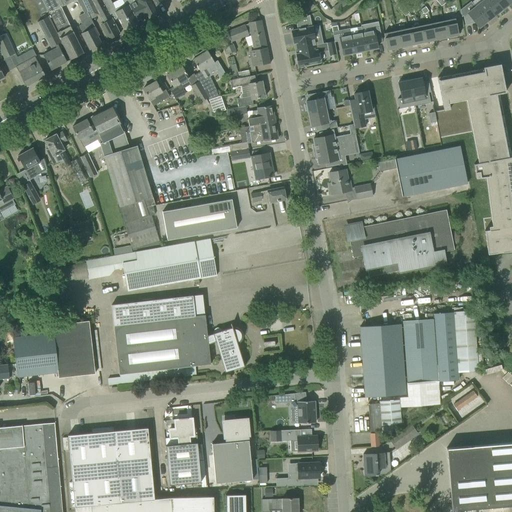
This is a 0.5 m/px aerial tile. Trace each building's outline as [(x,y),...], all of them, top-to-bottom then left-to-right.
[(46,10),(41,0),(31,0),(39,14),(46,10)] [(41,0),(46,10),(49,16),(62,46),(70,60),(83,53),(79,44),(59,5),(56,0),(41,0)] [(80,0),(75,0),(83,14),(79,17),(81,21),(80,22),(82,24),(79,26),(82,33),(81,34),(89,50),(101,44),(97,36),(99,35),(87,12),(80,0)] [(111,19),(108,13),(103,4),(102,2),(101,0),(82,0),(87,9),(94,6),(103,23),(100,24),(108,40),(119,34),(111,19)] [(104,0),(102,2),(103,4),(108,13),(115,9),(110,0),(104,0)] [(122,0),(125,6),(115,12),(120,22),(125,31),(131,27),(132,28),(136,26),(136,25),(138,24),(137,22),(138,21),(134,14),(135,14),(130,5),(133,3),(131,0),(122,0)] [(138,0),(133,3),(130,5),(135,14),(134,14),(138,21),(148,16),(149,18),(155,15),(159,12),(156,5),(163,1),(162,0),(138,0)] [(342,0),(333,7),(337,12),(347,5),(343,0),(342,0)] [(501,9),(493,0),(481,0),(482,1),(483,1),(494,15),(501,9)] [(509,4),(506,0),(493,0),(501,9),(509,4)] [(304,5),(308,11),(313,7),(309,1),(304,5)] [(494,15),(483,1),(482,1),(475,7),(486,21),(487,21),(494,15)] [(486,21),(475,7),(468,13),(467,12),(463,16),(465,25),(475,23),(479,28),(479,27),(486,21)] [(315,45),(309,15),(295,21),(297,30),(291,31),(293,43),(295,43),(297,48),(315,45)] [(62,46),(49,16),(44,19),(38,22),(52,50),(43,55),(46,61),(51,70),(66,62),(62,53),(59,47),(62,46)] [(458,35),(455,18),(442,21),(446,38),(458,35)] [(270,63),(261,20),(250,22),(250,23),(248,23),(248,24),(227,32),(231,42),(238,39),(238,38),(250,33),(254,50),(250,50),(254,66),(270,63)] [(446,38),(442,21),(431,23),(434,40),(446,38)] [(434,40),(431,23),(419,26),(422,43),(434,40)] [(422,43),(419,26),(407,28),(411,45),(422,43)] [(366,50),(361,27),(356,28),(358,33),(351,35),(354,52),(366,50)] [(382,41),(379,27),(372,28),(373,30),(362,32),(361,27),(366,50),(377,48),(376,42),(382,41)] [(411,45),(407,28),(396,31),(399,48),(411,45)] [(399,48),(396,31),(383,33),(387,50),(399,48)] [(15,53),(6,34),(5,33),(0,35),(0,51),(3,59),(15,53)] [(354,52),(351,35),(340,37),(339,34),(333,35),(334,42),(340,41),(343,55),(354,52)] [(319,62),(317,52),(328,50),(329,55),(336,54),(334,43),(334,41),(315,45),(297,48),(298,54),(296,55),(298,67),(303,66),(306,66),(306,65),(319,62)] [(225,47),(228,54),(235,51),(232,44),(225,47)] [(204,50),(199,53),(198,53),(199,54),(199,53),(200,55),(193,60),(200,72),(200,71),(205,79),(222,68),(217,60),(214,62),(207,51),(205,52),(204,50),(205,50),(204,49),(204,50)] [(21,63),(16,66),(22,79),(26,86),(45,76),(41,67),(35,56),(34,56),(21,63)] [(511,156),(511,157),(498,94),(505,92),(500,67),(500,64),(483,67),(483,68),(477,70),(468,72),(461,73),(452,74),(446,76),(437,77),(443,110),(435,111),(434,111),(434,112),(442,138),(472,132),(478,163),(473,164),(475,178),(480,178),(480,177),(485,177),(491,217),(482,219),(484,230),(487,254),(496,253),(503,252),(511,251),(511,250),(511,156)] [(199,85),(200,85),(194,74),(188,77),(181,66),(166,75),(173,87),(169,89),(175,100),(186,94),(185,92),(180,83),(188,79),(192,86),(191,87),(201,103),(206,100),(208,99),(199,85)] [(265,97),(262,81),(256,82),(255,75),(251,76),(236,78),(230,79),(231,87),(240,85),(242,94),(239,97),(239,98),(236,98),(238,108),(245,106),(253,104),(252,99),(255,99),(265,97)] [(421,78),(409,80),(415,106),(430,102),(428,93),(424,93),(421,78)] [(207,80),(200,85),(199,85),(208,99),(216,97),(214,90),(212,88),(207,80)] [(401,98),(397,99),(399,109),(415,106),(409,80),(398,83),(401,98)] [(143,89),(153,106),(169,96),(165,89),(161,91),(156,81),(143,89)] [(357,108),(350,110),(354,128),(365,126),(364,120),(374,117),(373,111),(372,105),(370,105),(367,91),(365,91),(365,89),(358,91),(358,92),(354,93),(355,99),(357,108)] [(313,108),(314,112),(328,109),(325,98),(331,97),(329,90),(316,93),(316,94),(320,93),(321,99),(311,101),(312,103),(309,103),(310,109),(313,108)] [(209,100),(213,112),(226,110),(221,97),(209,100)] [(245,106),(238,108),(227,110),(228,117),(246,113),(245,106)] [(249,127),(253,127),(253,125),(275,121),(272,106),(257,109),(257,111),(251,112),(252,118),(247,119),(249,127)] [(112,108),(91,118),(95,127),(97,131),(101,138),(103,142),(99,143),(99,145),(103,157),(113,189),(113,188),(119,207),(120,207),(131,245),(133,252),(161,247),(151,215),(155,214),(152,205),(154,205),(136,145),(129,147),(123,128),(120,123),(116,117),(112,108)] [(328,109),(314,112),(316,125),(321,124),(322,130),(317,130),(318,131),(337,127),(335,120),(330,121),(328,109)] [(86,119),(72,127),(77,136),(83,147),(91,143),(101,138),(97,131),(93,133),(93,132),(91,128),(86,119)] [(253,125),(253,127),(254,132),(250,133),(251,143),(278,139),(275,121),(253,125)] [(312,145),(314,152),(354,143),(352,134),(334,138),(332,131),(320,133),(320,137),(313,138),(314,144),(312,145)] [(63,150),(64,150),(61,144),(67,141),(62,132),(56,135),(56,134),(44,140),(48,147),(45,149),(53,164),(58,162),(62,169),(71,165),(63,150)] [(229,145),(230,152),(248,149),(246,142),(229,145)] [(354,143),(314,152),(315,159),(317,158),(318,164),(326,162),(326,166),(339,164),(337,156),(356,152),(354,143)] [(396,169),(402,198),(466,184),(459,147),(395,159),(378,163),(380,172),(396,169)] [(43,159),(40,161),(32,148),(32,149),(18,156),(17,156),(25,170),(30,179),(36,176),(36,175),(46,170),(43,159)] [(248,149),(230,152),(231,160),(249,157),(248,149)] [(80,157),(90,177),(98,173),(88,153),(80,157)] [(251,157),(256,179),(273,176),(269,153),(251,157)] [(71,162),(80,179),(88,175),(78,158),(71,162)] [(329,188),(331,195),(349,192),(344,169),(329,172),(332,187),(329,188)] [(38,196),(29,181),(22,185),(30,200),(38,196)] [(0,212),(17,205),(7,186),(0,190),(0,212)] [(263,205),(286,200),(283,187),(250,194),(252,202),(262,200),(263,205)] [(354,190),(356,199),(373,196),(371,187),(354,190)] [(237,228),(232,199),(162,212),(167,240),(237,228)] [(355,238),(349,240),(352,258),(364,255),(368,277),(401,271),(399,261),(454,251),(446,211),(353,228),(355,238)] [(80,227),(71,230),(74,239),(82,237),(80,227)] [(130,253),(114,255),(114,256),(109,257),(109,256),(85,261),(88,279),(110,276),(115,269),(124,268),(128,291),(200,278),(200,279),(216,276),(210,239),(200,241),(161,247),(133,252),(134,252),(130,253)] [(113,249),(114,255),(130,253),(129,247),(113,249)] [(73,254),(58,257),(60,265),(74,263),(73,254)] [(107,375),(108,385),(190,375),(189,366),(209,363),(209,364),(210,364),(208,344),(215,342),(225,372),(243,366),(244,367),(237,342),(239,341),(240,340),(241,338),(241,336),(241,334),(240,332),(238,330),(237,329),(235,329),(232,329),(232,327),(231,327),(231,328),(207,336),(205,315),(195,316),(193,296),(111,305),(118,374),(107,375)] [(404,325),(409,393),(404,393),(368,396),(370,432),(401,429),(400,407),(440,404),(439,384),(458,383),(457,372),(478,371),(473,310),(433,313),(434,322),(404,325)] [(15,363),(0,365),(0,378),(57,372),(58,378),(95,374),(89,322),(52,325),(12,330),(15,363)] [(399,323),(359,327),(364,396),(368,396),(404,393),(399,323)] [(472,391),(453,405),(457,411),(477,397),(472,391)] [(274,395),(275,403),(289,402),(289,407),(297,407),(298,423),(315,423),(314,401),(295,401),(294,393),(274,395)] [(178,444),(197,442),(196,435),(194,435),(192,418),(188,418),(188,417),(178,418),(178,419),(174,419),(175,429),(169,430),(169,438),(177,437),(178,444)] [(225,442),(211,443),(215,483),(252,480),(247,419),(223,422),(225,442)] [(0,511),(62,511),(54,423),(0,427),(0,511)] [(411,426),(390,441),(394,447),(416,432),(411,426)] [(90,506),(90,511),(171,511),(170,498),(154,499),(147,428),(68,435),(74,507),(90,506)] [(317,451),(317,436),(300,436),(300,429),(270,431),(270,441),(297,440),(297,451),(317,451)] [(370,433),(371,447),(379,446),(378,433),(370,433)] [(178,444),(165,445),(169,485),(201,482),(197,442),(178,444)] [(511,511),(511,442),(447,448),(446,448),(446,449),(448,449),(449,449),(449,457),(451,475),(453,509),(463,508),(511,504),(511,511)] [(383,452),(363,454),(364,476),(377,475),(377,474),(385,474),(389,471),(389,452),(383,453),(383,452)] [(319,477),(318,462),(297,463),(298,472),(287,473),(288,478),(276,478),(276,486),(303,485),(303,478),(319,477)] [(259,485),(267,485),(267,477),(259,477),(259,485)] [(245,511),(245,495),(225,495),(225,511),(245,511)] [(213,511),(213,497),(170,498),(171,511),(213,511)] [(269,499),(269,500),(261,500),(261,511),(268,511),(268,510),(282,510),(282,511),(297,511),(298,498),(269,499)]
